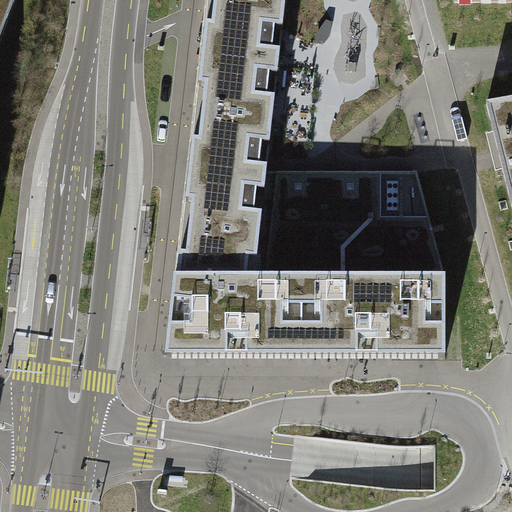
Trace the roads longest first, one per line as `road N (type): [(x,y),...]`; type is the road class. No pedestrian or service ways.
road 1 (secondary): [(82,433),(115,202),(125,0)]
road 2 (secondary): [(95,0),(33,428)]
